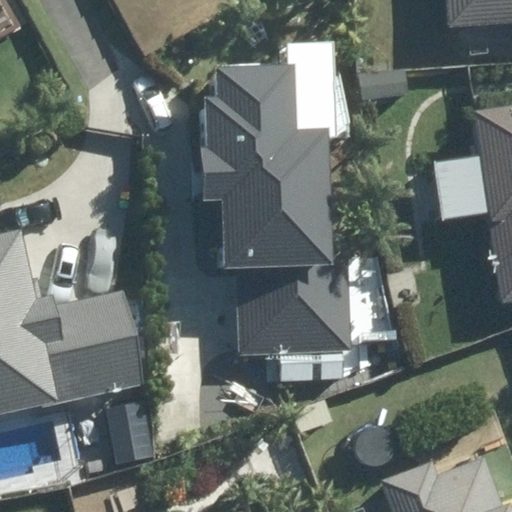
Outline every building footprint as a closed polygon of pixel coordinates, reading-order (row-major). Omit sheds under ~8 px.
[(511,0),(440,0),(440,59),(511,59),(511,0)] [(209,276),(237,278),(231,358),(272,361),(270,384),(344,390),(353,278),(317,275),(327,141),(289,138),(294,76),(217,70),(215,103),(200,102),(192,207),(215,209),(209,276)] [(511,113),(464,121),(491,292),(511,289),(511,113)] [(78,467),(152,449),(114,293),(33,313),(14,235),(0,238),(0,425),(64,410),(78,467)] [(372,511),(469,511),(451,464),(410,480),(403,464),(361,481),(372,511)]
